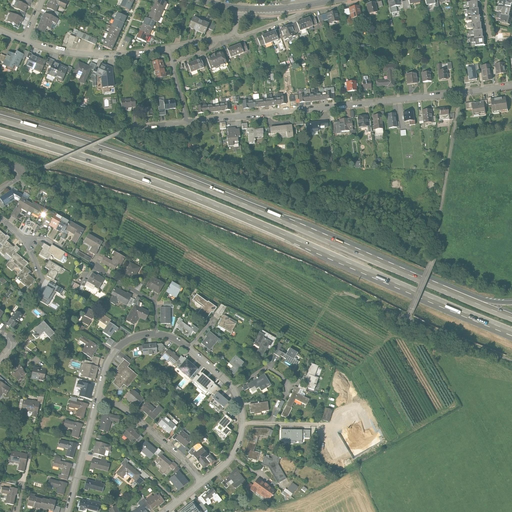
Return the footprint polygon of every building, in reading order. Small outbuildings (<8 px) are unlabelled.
[(49,0),(46,8),(48,9),(55,12),(56,13),(59,6),(65,9),(68,2),(62,0),(49,0)] [(123,0),(120,7),(130,11),(133,4),(123,0)] [(160,0),(156,0),(154,5),(165,9),(167,3),(160,0)] [(387,0),(389,8),(400,6),(400,3),(398,0),(387,0)] [(503,8),(511,9),(511,2),(506,1),(502,0),(499,0),(499,4),(504,5),(503,8)] [(20,11),(25,13),(28,6),(24,4),(16,1),(12,8),(20,11)] [(402,2),(402,3),(403,10),(410,9),(409,5),(408,1),(402,2)] [(366,4),(368,15),(377,13),(375,2),(366,4)] [(479,9),(479,2),(470,2),(465,3),(465,7),(468,7),(469,10),(479,9)] [(154,5),(151,12),(161,17),(165,9),(154,5)] [(349,15),(350,19),(361,17),(359,6),(348,9),(349,15)] [(501,15),(511,18),(511,15),(511,9),(503,8),(498,7),(497,11),(502,12),(501,15)] [(55,12),(48,9),(47,12),(46,11),(45,14),(57,19),(59,17),(54,14),(55,12)] [(337,11),(326,14),(327,20),(328,25),(339,22),(337,11)] [(18,16),(8,12),(5,21),(18,26),(19,23),(22,24),(24,19),(23,19),(18,16)] [(151,12),(148,19),(158,24),(161,17),(151,12)] [(40,22),(52,27),(53,24),(56,26),(58,19),(57,19),(45,14),(44,13),(40,22)] [(117,13),(114,20),(124,24),(127,17),(117,13)] [(327,20),(326,14),(317,16),(319,22),(327,20)] [(511,17),(511,18),(501,15),(497,14),(496,18),(501,19),(500,23),(511,25),(511,19),(511,17)] [(481,16),(470,17),(466,17),(466,21),(471,21),(471,24),(482,24),(481,16)] [(199,19),(194,17),(189,28),(194,30),(199,19)] [(146,18),(143,24),(154,28),(156,23),(146,18)] [(309,18),(302,20),(305,30),(312,27),(309,18)] [(204,21),(199,19),(194,30),(199,33),(204,21)] [(114,20),(111,26),(121,31),(124,24),(114,20)] [(302,20),(295,23),(299,32),(305,30),(302,20)] [(209,24),(204,21),(199,33),(205,35),(207,28),(209,24)] [(209,24),(207,28),(214,31),(217,24),(211,21),(209,24)] [(37,30),(45,34),(46,29),(50,31),(52,27),(40,22),(37,30)] [(296,23),(291,25),(294,34),(299,32),(296,23)] [(143,24),(140,31),(150,35),(154,28),(143,24)] [(284,41),(295,37),(294,34),(291,25),(290,25),(279,29),(279,30),(283,38),(284,41)] [(111,26),(109,33),(118,37),(121,31),(111,26)] [(279,30),(274,32),(277,40),(283,38),(279,30)] [(140,31),(137,38),(147,43),(150,35),(140,31)] [(274,31),(267,33),(271,43),(277,40),(274,31)] [(484,31),(483,31),(472,32),(468,32),(468,36),(473,35),(474,39),(484,38),(484,31)] [(70,36),(67,43),(73,45),(74,42),(77,43),(79,38),(96,45),(98,40),(78,32),(76,38),(70,36)] [(109,33),(106,40),(115,44),(118,37),(109,33)] [(267,33),(256,38),(260,47),(271,43),(267,33)] [(485,38),(484,38),(474,39),(469,39),(470,43),(475,43),(475,46),(485,46),(485,38)] [(106,40),(103,47),(112,51),(115,44),(106,40)] [(244,42),(232,47),(236,56),(247,52),(244,42)] [(232,47),(226,49),(226,50),(229,56),(230,59),(236,56),(232,47)] [(25,51),(24,55),(22,59),(25,61),(26,58),(30,60),(32,55),(32,54),(25,51)] [(14,66),(18,68),(22,59),(24,55),(16,52),(15,55),(8,52),(6,57),(3,63),(2,65),(13,70),(14,66)] [(221,52),(205,58),(209,71),(212,72),(215,71),(215,69),(221,67),(223,68),(226,67),(226,64),(221,52)] [(39,58),(32,55),(26,67),(33,70),(39,58)] [(46,61),(39,58),(33,70),(41,74),(46,61)] [(47,58),(46,61),(45,64),(51,67),(54,62),(54,61),(47,58)] [(200,59),(193,62),(197,71),(203,69),(203,67),(200,60),(200,59)] [(163,60),(153,62),(155,71),(165,68),(163,60)] [(61,66),(54,62),(47,76),(55,79),(61,66)] [(78,62),(73,74),(81,77),(78,83),(84,85),(91,70),(92,68),(89,67),(78,62)] [(193,62),(186,64),(187,65),(189,72),(190,74),(197,71),(193,62)] [(96,76),(99,67),(91,63),(89,67),(92,68),(91,70),(93,71),(92,75),(95,76),(96,76)] [(99,67),(96,76),(101,78),(102,89),(115,88),(113,68),(101,63),(99,67)] [(497,74),(497,75),(507,74),(505,63),(495,64),(496,67),(497,74)] [(395,64),(382,66),(383,73),(386,73),(387,80),(375,81),(376,88),(387,86),(387,88),(394,87),(393,72),(396,72),(395,64)] [(437,65),(438,81),(448,80),(447,70),(441,71),(440,64),(437,65)] [(482,82),(493,80),(490,65),(480,66),(481,74),(482,81),(482,82)] [(68,69),(61,66),(55,79),(62,82),(66,73),(68,69)] [(469,83),(477,82),(475,67),(466,68),(468,77),(469,83)] [(167,77),(165,68),(155,71),(157,80),(167,77)] [(421,73),(422,83),(431,82),(430,72),(421,73)] [(405,75),(406,85),(417,84),(416,73),(405,75)] [(367,91),(371,90),(370,81),(362,82),(363,90),(367,90),(367,91)] [(345,83),(346,92),(357,91),(356,82),(345,83)] [(135,98),(121,99),(122,111),(127,111),(127,109),(136,108),(135,98)] [(492,105),(493,113),(508,111),(506,98),(491,100),(492,105)] [(164,102),(165,111),(176,110),(175,101),(164,102)] [(484,102),(471,104),(472,109),(473,117),(486,115),(485,107),(484,102)] [(141,118),(153,117),(153,108),(140,109),(141,118)] [(448,115),(448,108),(439,109),(440,116),(448,115)] [(421,110),(423,124),(432,123),(432,122),(432,117),(431,109),(421,110)] [(403,113),(404,122),(414,121),(413,112),(403,113)] [(386,115),(388,129),(397,128),(396,123),(395,114),(386,115)] [(381,115),(372,116),(373,131),(383,130),(381,115)] [(367,128),(368,127),(368,121),(367,116),(357,117),(358,129),(367,128)] [(340,132),(353,131),(351,119),(350,119),(338,120),(340,132)] [(306,134),(319,132),(318,129),(318,122),(305,124),(306,134)] [(291,126),(269,128),(269,129),(270,134),(270,135),(286,133),(286,139),(292,138),(291,126)] [(238,128),(227,129),(228,138),(226,139),(227,148),(233,147),(232,146),(237,145),(237,138),(239,138),(238,128)] [(263,138),(262,129),(247,131),(249,145),(255,145),(254,139),(263,138)] [(12,191),(0,198),(0,199),(4,206),(14,199),(19,202),(22,196),(16,193),(17,190),(15,189),(13,191),(12,191)] [(21,209),(27,213),(31,204),(26,201),(27,200),(22,196),(19,202),(10,217),(15,220),(21,209)] [(32,203),(31,204),(27,213),(25,216),(29,219),(32,213),(38,217),(43,209),(32,203)] [(54,215),(43,209),(38,217),(44,221),(42,225),(47,228),(48,225),(54,215)] [(55,214),(54,215),(48,225),(55,229),(62,218),(55,214)] [(69,222),(62,218),(55,229),(63,234),(63,233),(65,230),(69,222)] [(37,226),(31,222),(28,227),(34,231),(37,226)] [(70,222),(69,222),(65,230),(74,235),(71,241),(76,243),(84,230),(70,222)] [(6,236),(0,231),(0,243),(2,246),(6,241),(9,238),(7,235),(6,236)] [(102,242),(88,234),(84,242),(92,247),(89,252),(95,255),(102,242)] [(6,254),(11,258),(16,253),(20,249),(15,245),(14,247),(6,241),(2,246),(0,248),(0,253),(3,256),(4,254),(5,253),(6,254)] [(43,248),(39,254),(48,260),(50,256),(59,261),(64,253),(51,245),(50,248),(43,244),(41,247),(43,248)] [(90,258),(78,251),(76,255),(89,262),(90,258)] [(104,252),(101,257),(105,260),(104,261),(118,269),(121,264),(124,266),(129,257),(118,251),(116,254),(118,255),(115,260),(107,256),(108,255),(104,252)] [(28,264),(16,253),(11,258),(5,265),(12,271),(15,268),(16,266),(18,268),(22,271),(25,267),(28,264)] [(47,276),(51,279),(54,280),(56,277),(62,268),(49,261),(45,267),(50,270),(47,276)] [(133,261),(125,275),(135,281),(143,267),(133,261)] [(30,272),(25,267),(22,271),(16,278),(28,288),(35,280),(28,275),(30,272)] [(93,274),(88,282),(95,287),(95,288),(98,290),(105,279),(98,275),(97,276),(93,274)] [(155,276),(149,286),(162,293),(168,283),(155,276)] [(175,281),(169,291),(180,297),(185,287),(175,281)] [(49,282),(43,294),(39,301),(47,306),(54,295),(59,297),(63,290),(55,285),(49,282)] [(80,286),(74,283),(71,288),(77,291),(80,286)] [(128,295),(116,288),(112,295),(113,296),(110,302),(115,305),(118,301),(126,306),(131,298),(132,295),(129,293),(128,295)] [(43,294),(38,291),(35,295),(34,298),(39,301),(43,294)] [(200,293),(196,299),(206,306),(201,313),(209,319),(215,311),(216,312),(220,307),(212,300),(211,302),(200,293)] [(131,298),(126,306),(130,308),(133,303),(135,300),(131,298)] [(224,303),(218,311),(221,313),(221,312),(227,304),(224,303)] [(135,305),(127,321),(134,325),(138,317),(145,321),(149,313),(140,308),(136,306),(135,305)] [(167,307),(164,307),(164,323),(174,323),(174,307),(167,307)] [(87,309),(83,316),(91,320),(92,321),(96,314),(87,309)] [(22,316),(15,312),(10,320),(15,323),(16,321),(18,322),(22,316)] [(237,322),(224,314),(218,325),(231,332),(237,322)] [(83,316),(80,322),(88,326),(91,320),(83,316)] [(15,323),(10,320),(6,326),(13,330),(17,324),(15,323)] [(182,324),(180,326),(184,329),(183,330),(191,336),(196,330),(197,329),(193,327),(185,321),(185,320),(182,324)] [(43,322),(33,332),(34,333),(32,335),(36,340),(44,333),(49,339),(54,334),(43,322)] [(109,323),(102,333),(111,338),(115,332),(116,333),(119,329),(109,323)] [(196,324),(193,327),(197,329),(196,330),(199,332),(202,329),(196,324)] [(207,336),(202,343),(205,346),(210,350),(220,339),(210,331),(206,336),(207,336)] [(264,334),(259,332),(253,343),(259,347),(256,352),(263,356),(269,344),(270,345),(272,342),(263,337),(264,334)] [(82,337),(79,341),(86,345),(81,352),(91,358),(98,348),(82,337)] [(108,337),(105,343),(110,346),(114,341),(108,337)] [(282,344),(279,342),(273,352),(279,356),(280,355),(282,351),(279,349),(282,344)] [(36,347),(32,343),(26,348),(31,351),(36,347)] [(155,344),(143,345),(143,346),(143,350),(144,355),(156,354),(156,349),(155,345),(155,344)] [(286,354),(282,351),(280,355),(286,358),(283,363),(294,369),(299,361),(296,359),(297,359),(295,357),(298,352),(290,347),(286,354)] [(171,348),(165,355),(172,361),(172,360),(176,364),(177,363),(182,357),(171,348)] [(186,357),(184,355),(182,357),(177,363),(179,365),(182,362),(186,357)] [(85,360),(84,364),(97,367),(100,358),(93,356),(92,362),(85,360)] [(235,356),(229,363),(233,366),(230,370),(234,374),(244,363),(235,356)] [(197,364),(189,358),(185,363),(183,365),(191,372),(188,374),(193,378),(196,375),(201,368),(197,364)] [(115,380),(112,384),(120,390),(124,385),(127,388),(138,377),(128,368),(130,365),(128,363),(124,360),(116,370),(118,372),(113,378),(115,380)] [(306,376),(308,377),(309,374),(314,376),(318,365),(311,363),(306,376)] [(42,369),(45,370),(45,371),(46,373),(48,373),(49,369),(45,364),(41,368),(42,369)] [(97,367),(84,364),(82,370),(84,371),(82,377),(94,380),(97,367)] [(25,374),(19,366),(11,372),(16,379),(21,375),(22,376),(25,374)] [(42,369),(34,368),(31,379),(38,380),(38,379),(43,380),(45,371),(45,370),(42,369)] [(205,372),(202,376),(197,382),(204,388),(205,386),(214,393),(212,394),(214,396),(217,393),(219,390),(221,392),(224,388),(205,372)] [(271,385),(265,373),(243,387),(245,390),(250,387),(251,388),(253,392),(260,388),(261,391),(262,390),(263,392),(268,389),(267,387),(271,385)] [(318,378),(314,376),(309,374),(308,377),(304,385),(307,387),(314,389),(318,378)] [(5,386),(0,382),(0,396),(2,394),(6,396),(10,389),(5,386)] [(86,384),(78,382),(76,387),(81,389),(79,396),(90,399),(93,386),(86,384)] [(292,390),(293,390),(298,393),(301,388),(306,390),(307,387),(304,385),(299,383),(297,387),(294,385),(292,390)] [(221,392),(219,390),(217,393),(219,395),(213,401),(220,407),(221,406),(225,409),(231,401),(228,399),(228,398),(221,392)] [(293,390),(281,415),(287,418),(292,408),(291,407),(295,399),(306,404),(309,398),(298,393),(293,390)] [(144,400),(133,391),(129,395),(125,399),(129,402),(130,401),(137,407),(144,400)] [(71,397),(68,408),(74,409),(75,408),(78,409),(76,417),(83,419),(87,404),(80,402),(80,403),(76,402),(77,399),(71,397)] [(37,403),(23,400),(21,409),(21,410),(28,411),(27,417),(28,417),(29,418),(30,417),(31,417),(37,418),(39,404),(39,403),(37,403)] [(268,401),(250,403),(251,412),(254,412),(254,413),(262,412),(262,413),(268,413),(267,410),(269,410),(268,401)] [(146,402),(139,410),(142,412),(143,411),(154,420),(163,410),(159,406),(155,410),(146,402)] [(332,410),(326,408),(322,420),(329,422),(332,410)] [(225,412),(228,414),(232,417),(234,415),(228,409),(225,412)] [(123,416),(106,412),(103,422),(104,422),(103,429),(111,431),(114,420),(121,422),(123,416)] [(162,420),(158,425),(169,434),(175,427),(170,423),(174,419),(168,414),(162,420)] [(228,414),(217,428),(221,432),(223,430),(229,435),(233,430),(229,426),(234,420),(232,417),(228,414)] [(74,423),(65,421),(63,427),(73,429),(71,437),(78,438),(81,428),(82,425),(75,423),(74,423)] [(133,426),(126,435),(138,445),(142,442),(145,438),(138,431),(133,426)] [(252,427),(247,442),(255,444),(258,435),(263,435),(267,437),(270,429),(266,428),(252,427)] [(302,429),(281,429),(281,437),(287,437),(287,440),(302,440),(302,436),(302,429)] [(185,430),(181,435),(179,438),(189,446),(196,437),(190,432),(189,433),(185,430)] [(70,443),(60,440),(58,448),(64,449),(64,448),(68,449),(66,457),(73,458),(76,448),(77,448),(78,445),(70,443)] [(148,440),(145,444),(142,448),(152,457),(157,453),(159,450),(148,440)] [(114,445),(99,441),(97,452),(102,453),(107,455),(109,449),(113,450),(114,445)] [(253,450),(255,444),(247,442),(244,454),(248,455),(247,457),(248,458),(250,459),(251,458),(257,460),(259,452),(253,450)] [(200,443),(196,447),(199,451),(196,454),(208,467),(212,463),(208,458),(212,454),(205,447),(204,448),(200,443)] [(161,448),(159,450),(157,453),(159,455),(160,454),(162,456),(164,454),(166,452),(161,448)] [(28,455),(12,452),(10,461),(9,460),(8,463),(13,464),(13,463),(20,465),(18,472),(24,473),(27,459),(28,455)] [(175,463),(164,454),(162,456),(158,461),(165,466),(163,469),(167,472),(173,465),(175,463)] [(264,456),(261,464),(268,467),(277,484),(286,479),(278,464),(280,458),(273,455),(271,459),(264,456)] [(56,457),(53,466),(63,469),(61,475),(59,475),(58,478),(67,480),(71,467),(72,464),(67,462),(66,463),(60,461),(61,458),(56,457)] [(104,461),(95,459),(93,468),(97,469),(97,467),(111,471),(113,463),(109,462),(110,459),(105,458),(104,461)] [(126,465),(119,473),(125,478),(130,473),(138,480),(143,474),(130,463),(129,462),(126,465)] [(223,480),(224,480),(229,486),(232,484),(235,489),(242,483),(245,484),(247,483),(236,469),(231,473),(232,473),(223,480)] [(191,481),(182,470),(179,473),(172,478),(182,490),(191,481)] [(90,479),(87,489),(91,490),(92,488),(105,492),(108,484),(104,483),(105,480),(99,478),(98,482),(90,479)] [(252,485),(249,490),(253,494),(256,491),(268,500),(275,491),(258,478),(252,485)] [(59,482),(49,480),(48,486),(57,489),(56,494),(63,495),(65,487),(66,487),(67,484),(59,482)] [(291,483),(286,490),(285,488),(283,491),(290,497),(297,487),(291,483)] [(10,489),(2,488),(1,493),(7,495),(5,504),(13,506),(15,495),(16,496),(17,490),(10,488),(10,489)] [(207,493),(201,498),(206,503),(210,500),(212,499),(217,495),(213,489),(207,493)] [(202,503),(203,506),(206,504),(206,503),(201,498),(207,493),(206,492),(198,498),(202,503)] [(154,494),(148,499),(152,504),(155,508),(159,505),(160,507),(167,501),(162,495),(161,496),(159,494),(156,496),(154,494)] [(217,495),(212,499),(215,504),(217,502),(219,504),(222,501),(217,495)] [(36,498),(30,496),(27,507),(34,508),(36,498)] [(43,500),(36,498),(34,508),(40,510),(40,509),(43,500)] [(149,505),(153,510),(155,508),(152,504),(148,499),(147,498),(142,502),(144,505),(146,508),(149,505)] [(43,499),(43,500),(40,509),(47,511),(47,510),(49,500),(43,499)] [(83,507),(82,511),(86,511),(89,511),(90,510),(98,511),(100,511),(101,511),(102,511),(105,502),(93,499),(92,501),(84,499),(84,501),(82,501),(80,507),(83,507)] [(49,500),(47,510),(53,511),(54,511),(55,507),(56,502),(49,500)] [(193,502),(179,511),(200,511),(197,507),(193,502)] [(202,503),(197,507),(200,511),(204,511),(207,510),(203,506),(202,503)]
